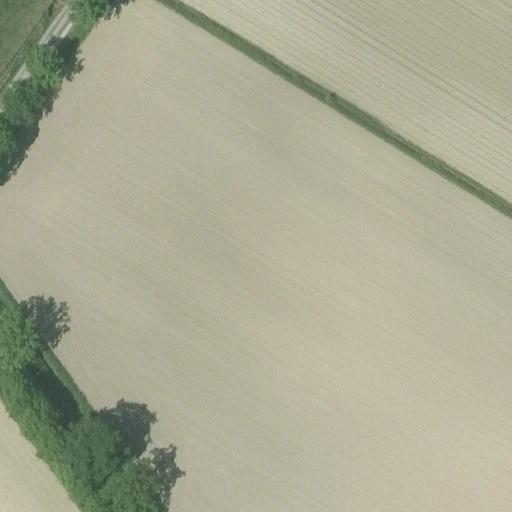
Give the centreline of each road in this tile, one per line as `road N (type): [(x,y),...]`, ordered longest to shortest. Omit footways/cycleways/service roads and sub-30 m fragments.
road 1 (track): [(114,511),(0,354)]
road 2 (unclassified): [(0,104),(74,0)]
